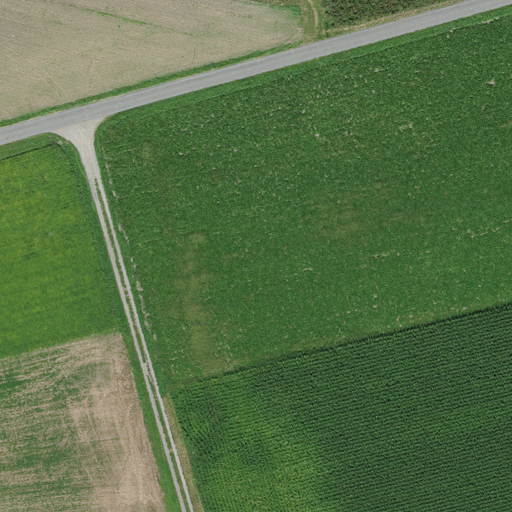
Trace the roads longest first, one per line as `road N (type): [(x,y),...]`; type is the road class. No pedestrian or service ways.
road 1 (track): [(0,138),(501,0)]
road 2 (track): [(188,511),(78,116)]
